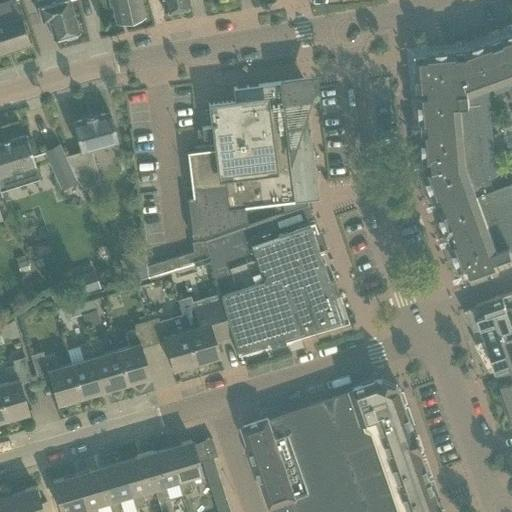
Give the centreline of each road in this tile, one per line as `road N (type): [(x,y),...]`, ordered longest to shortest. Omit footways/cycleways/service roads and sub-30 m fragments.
road 1 (residential): [(0,460),(396,346),(414,331)]
road 2 (residential): [(0,95),(346,27)]
road 3 (residential): [(414,331),(363,179),(346,27)]
road 4 (residential): [(499,509),(435,343),(414,331)]
